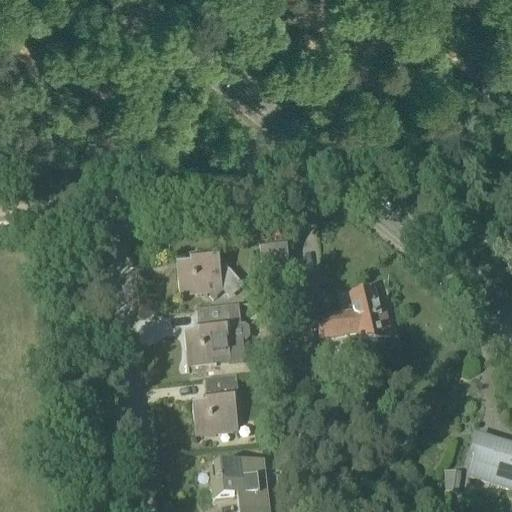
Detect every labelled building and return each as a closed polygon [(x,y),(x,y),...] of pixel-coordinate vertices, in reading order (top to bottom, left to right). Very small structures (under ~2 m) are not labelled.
[(257,249),(261,284),(289,280),(285,246),(257,249)] [(205,297),(212,305),(221,297),(228,305),(243,292),(218,264),(217,255),(190,258),(191,271),(175,273),(178,300),(205,297)] [(357,337),(360,348),(389,341),(383,316),(378,317),(376,308),(373,308),(370,294),(352,298),(354,309),(352,314),(352,317),(313,327),(318,346),(328,344),(357,337)] [(228,354),(227,348),(236,347),(240,342),(239,333),(234,329),(229,330),(227,311),(196,314),(199,341),(183,343),(186,370),(234,365),(233,354),(228,354)] [(191,413),(194,441),(223,437),(222,429),(236,427),(232,397),(237,396),(235,381),(204,384),(207,411),(191,413)] [(417,422),(436,428),(444,403),(426,397),(417,422)] [(469,482),(511,495),(511,450),(477,440),(471,458),(476,459),(469,482)] [(300,446),(301,457),(313,456),(312,445),(300,446)] [(240,511),(267,511),(262,465),(210,471),(214,504),(239,502),(240,511)] [(443,476),(445,496),(457,496),(460,476),(443,476)]
